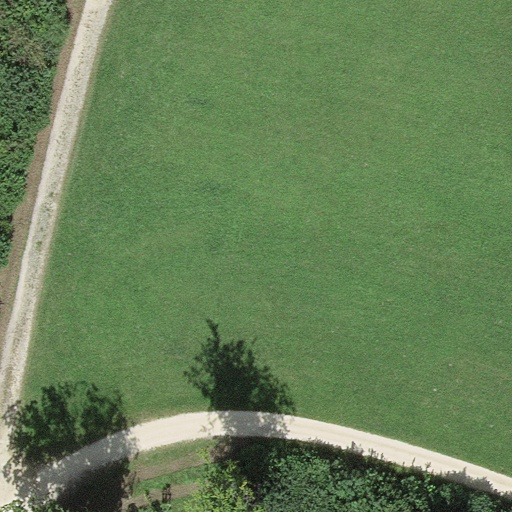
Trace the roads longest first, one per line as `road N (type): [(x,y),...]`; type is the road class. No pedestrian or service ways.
road 1 (track): [(0,459),(116,431),(270,432),(415,464),(511,503)]
road 2 (track): [(0,368),(92,0)]
